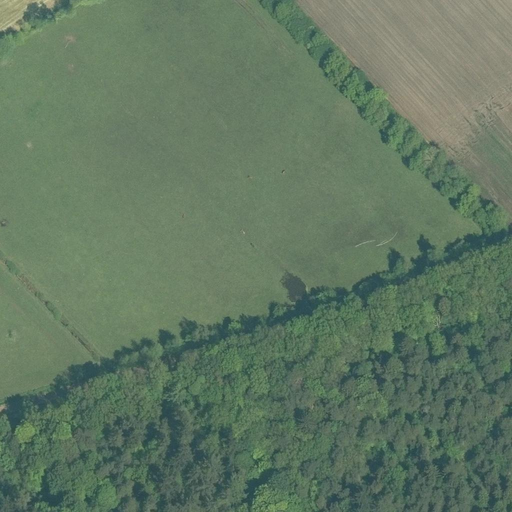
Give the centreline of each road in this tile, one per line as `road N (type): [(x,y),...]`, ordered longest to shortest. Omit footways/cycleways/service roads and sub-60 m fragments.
road 1 (track): [(0,414),(321,319),(511,245)]
road 2 (track): [(280,511),(190,365)]
